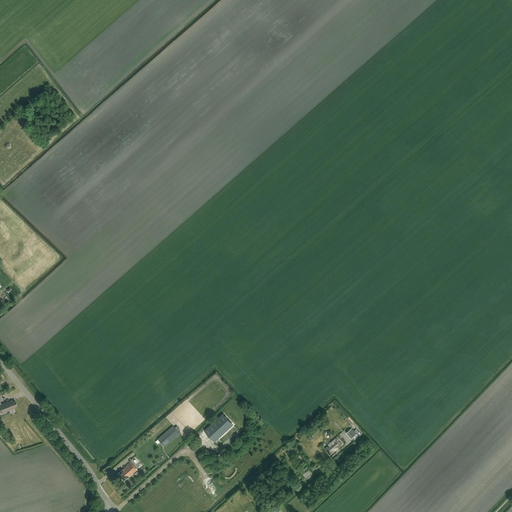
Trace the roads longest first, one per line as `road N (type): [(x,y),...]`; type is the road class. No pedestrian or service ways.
road 1 (tertiary): [(113,508),(0,361)]
road 2 (track): [(116,511),(182,449),(208,444)]
